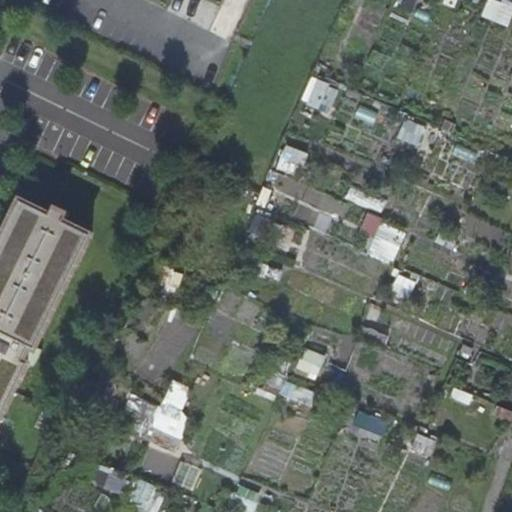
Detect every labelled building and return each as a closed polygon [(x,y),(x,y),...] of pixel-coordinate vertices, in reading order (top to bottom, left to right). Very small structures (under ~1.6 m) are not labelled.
[(511,25),(511,22),(511,1),(508,0),(489,0),(484,16),(511,25)] [(5,2),(0,11),(0,20),(7,23),(15,7),(5,2)] [(329,111),(341,90),(327,82),(315,103),(329,111)] [(305,170),(310,150),(287,145),(283,165),(305,170)] [(0,424),(16,392),(30,364),(35,366),(43,351),(38,348),(93,234),(66,220),(69,213),(56,207),(53,214),(23,200),(0,245),(0,424)] [(371,251),(396,262),(410,232),(384,221),(371,251)] [(393,293),(412,300),(419,280),(400,274),(393,293)] [(158,329),(166,310),(148,302),(140,320),(158,329)] [(293,382),(289,393),(312,403),(317,392),(293,382)] [(385,437),(391,424),(362,409),(356,422),(385,437)] [(430,456),(437,439),(420,433),(414,450),(430,456)] [(175,482),(195,490),(204,468),(184,460),(175,482)] [(156,511),(160,511),(168,490),(139,480),(131,503),(156,511)]
